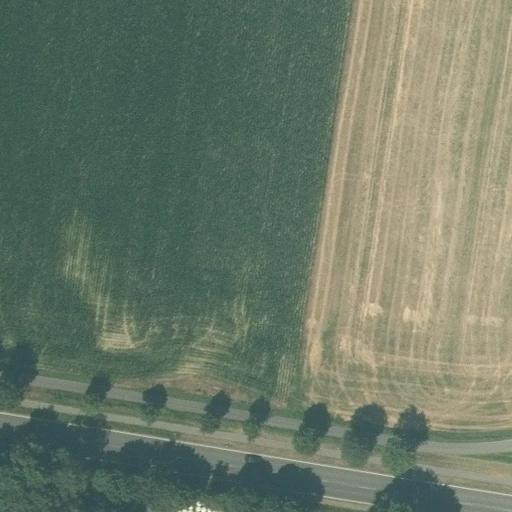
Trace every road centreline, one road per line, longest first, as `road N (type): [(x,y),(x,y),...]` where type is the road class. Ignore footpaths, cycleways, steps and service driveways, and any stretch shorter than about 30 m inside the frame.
road 1 (secondary): [(511,509),(0,427)]
road 2 (unclassified): [(511,445),(442,446),(0,373)]
